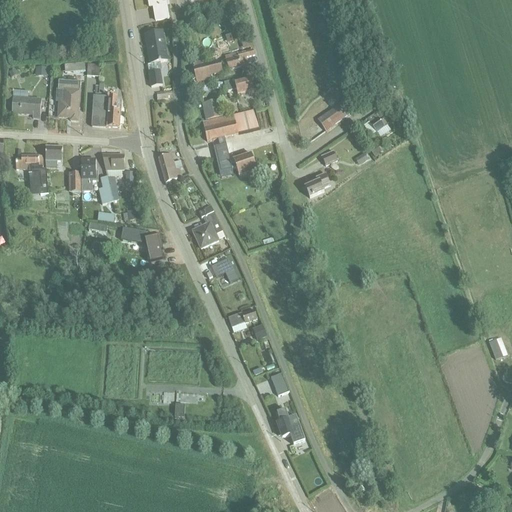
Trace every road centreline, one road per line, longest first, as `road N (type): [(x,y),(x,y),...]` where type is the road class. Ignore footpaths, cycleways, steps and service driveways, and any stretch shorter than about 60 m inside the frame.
road 1 (unclassified): [(173,0),(184,154),(249,280),(346,511)]
road 2 (tertiary): [(305,511),(158,191),(146,143)]
road 3 (unclassified): [(285,170),(244,0)]
road 4 (unclassified): [(418,511),(476,473),(511,393)]
road 5 (residential): [(0,133),(146,143)]
road 6 (tertiary): [(146,143),(123,0)]
road 7 (unclassified): [(285,170),(397,93)]
